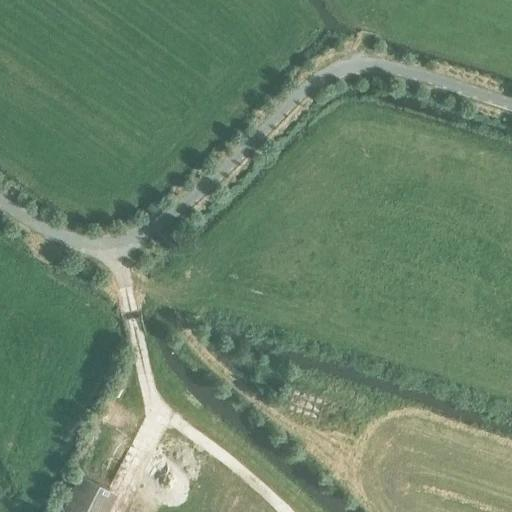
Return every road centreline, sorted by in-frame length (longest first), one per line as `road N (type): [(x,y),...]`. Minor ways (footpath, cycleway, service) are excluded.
road 1 (unclassified): [(511,106),(357,63),(329,72),(296,98),(162,223),(111,245),(67,241),(0,198)]
road 2 (track): [(20,511),(49,415),(40,256),(51,231)]
road 3 (track): [(115,511),(158,418),(282,511)]
road 4 (track): [(158,418),(111,245)]
road 5 (track): [(118,277),(159,296),(209,365),(246,394)]
road 6 (track): [(199,351),(370,396)]
